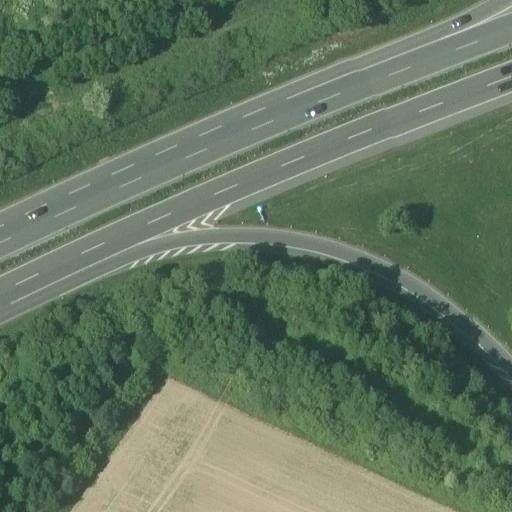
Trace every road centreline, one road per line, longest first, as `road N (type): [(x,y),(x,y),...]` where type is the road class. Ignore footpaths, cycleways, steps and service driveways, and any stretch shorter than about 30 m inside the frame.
road 1 (motorway): [(0,294),(190,230),(264,229),(376,257),(448,304),(511,365)]
road 2 (motorway): [(0,286),(295,151),(511,67)]
road 3 (motorway): [(284,105),(0,234)]
road 4 (motorway): [(511,17),(284,105)]
road 5 (motorway): [(488,0),(353,57),(284,105)]
